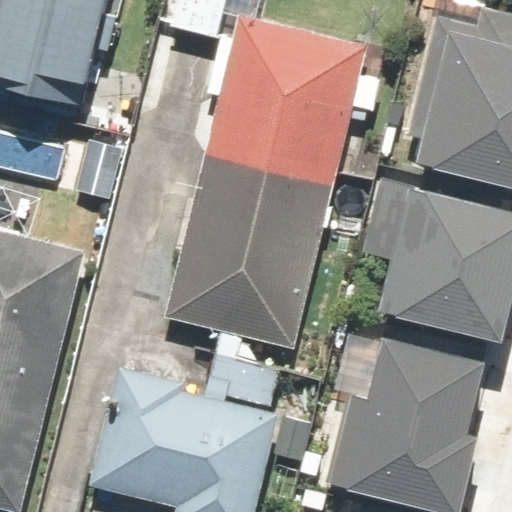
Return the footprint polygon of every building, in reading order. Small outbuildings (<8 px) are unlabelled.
[(0,0),(0,109),(69,127),(87,55),(107,60),(122,0),(0,0)] [(292,357),(348,116),(368,121),(376,87),(356,83),(363,54),(254,28),(260,0),(174,0),(166,38),(212,49),(199,104),(218,108),(166,327),(216,339),(202,396),(264,411),(272,377),(235,369),(240,345),(292,357)] [(511,1),(505,0),(477,0),(443,155),(511,170),(511,1)] [(82,149),(0,126),(0,184),(67,203),(82,149)] [(511,196),(436,180),(408,303),(511,325),(511,196)] [(0,511),(21,511),(70,256),(0,242),(0,511)] [(494,348),(394,326),(359,482),(459,504),(494,348)] [(251,511),(269,422),(173,403),(176,390),(108,377),(84,496),(162,511),(251,511)]
